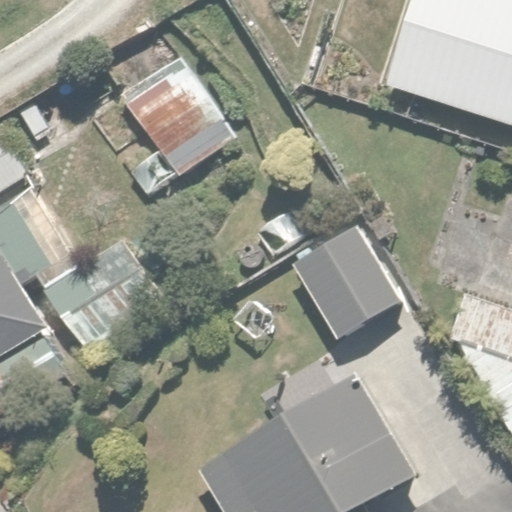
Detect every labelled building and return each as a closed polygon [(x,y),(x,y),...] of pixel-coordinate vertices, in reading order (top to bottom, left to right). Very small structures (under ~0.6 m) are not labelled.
[(511,0),(402,0),(377,79),(511,122),(511,0)] [(174,55),(85,116),(147,204),(235,143),(174,55)] [(0,413),(84,367),(78,355),(162,309),(120,233),(75,258),(2,124),(0,124),(0,413)] [(354,216),(287,254),(332,331),(398,296),(354,216)] [(459,331),(472,296),(422,278),(410,313),(459,331)] [(386,494),(415,478),(358,375),(195,465),(220,511),(395,511),(396,511),(386,494)] [(511,398),(495,410),(511,435),(511,398)]
